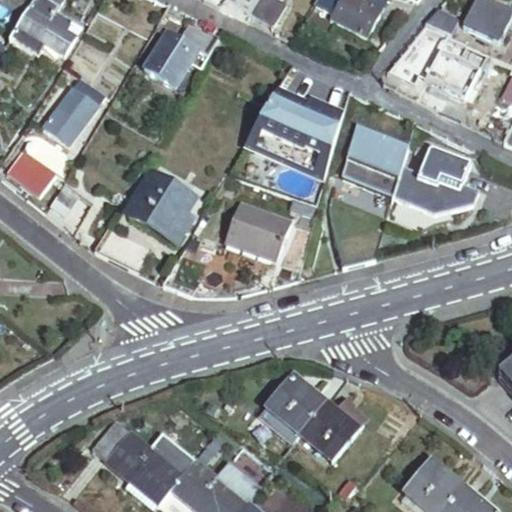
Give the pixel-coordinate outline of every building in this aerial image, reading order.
[(30,7),(17,29),(36,41),(42,45),(65,58),(77,37),(68,32),(74,21),(56,10),(62,0),(41,0),(35,11),(30,7)] [(227,0),(227,2),(250,16),(259,0),(227,0)] [(271,29),(286,6),(275,0),(259,0),(250,16),(271,29)] [(374,31),(391,0),(390,0),(324,0),(310,24),(326,33),(329,26),(359,43),(367,28),(374,31)] [(510,18),(476,2),(463,33),(497,48),(510,18)] [(439,13),(426,29),(451,41),(460,22),(439,13)] [(77,37),(83,27),(74,21),(68,32),(77,37)] [(194,60),(206,67),(222,40),(212,34),(211,36),(192,26),(185,39),(170,31),(148,69),(178,86),(180,83),(189,81),(196,68),(191,65),(194,60)] [(367,47),(374,31),(367,28),(359,43),(367,47)] [(17,29),(10,40),(29,51),(36,41),(17,29)] [(42,45),(36,41),(29,51),(36,56),(42,45)] [(488,58),(467,48),(460,63),(480,73),(488,58)] [(465,104),(472,91),(476,93),(480,85),(476,83),(480,73),(460,63),(436,51),(420,82),(465,104)] [(511,72),(499,101),(511,107),(511,72)] [(83,78),(43,131),(69,149),(108,95),(83,78)] [(316,111),(277,93),(247,145),(326,182),(343,118),(328,112),(326,116),(316,111)] [(328,112),(318,107),(316,111),(326,116),(328,112)] [(468,167),(429,149),(417,176),(403,169),(408,150),(360,130),(344,184),(435,221),(469,209),(474,194),(459,187),(468,167)] [(53,177),(20,153),(4,175),(37,199),(53,177)] [(153,182),(130,221),(178,249),(190,226),(182,221),(191,205),(153,182)] [(77,194),(63,185),(48,209),(63,217),(77,194)] [(291,224),(238,205),(223,249),(275,268),(291,224)] [(388,225),(337,238),(346,271),(378,262),(388,225)] [(106,233),(93,256),(99,259),(111,265),(121,240),(106,233)] [(149,252),(121,240),(111,265),(137,277),(149,252)] [(209,267),(183,252),(162,287),(191,298),(209,267)] [(511,368),(498,381),(511,396),(511,368)] [(293,442),(320,409),(287,382),(260,416),(293,442)] [(320,409),(293,442),(326,469),(361,427),(337,407),(329,417),(320,409)] [(164,496),(189,464),(156,438),(144,453),(110,427),(86,457),(125,486),(129,482),(158,504),(164,496)] [(242,506),(189,464),(164,496),(185,511),(189,511),(192,509),(196,511),(237,511),(242,507),(242,506)] [(256,467),(244,482),(252,489),(264,474),(256,467)] [(414,511),(442,511),(458,494),(426,467),(426,468),(399,500),(414,511)] [(122,490),(149,511),(151,511),(158,504),(129,482),(125,486),(122,490)] [(480,511),(458,494),(442,511),(480,511)]
